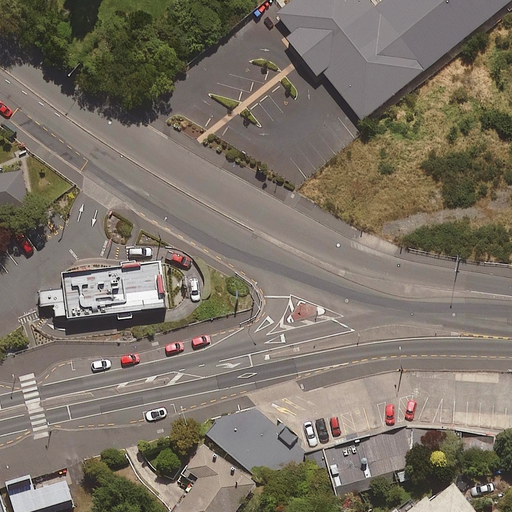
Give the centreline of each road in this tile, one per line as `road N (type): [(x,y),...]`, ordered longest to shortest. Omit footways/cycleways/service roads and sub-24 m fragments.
road 1 (secondary): [(0,40),(82,102),(257,211),(413,272),(511,284)]
road 2 (secondary): [(511,339),(380,349),(0,429)]
road 3 (secondary): [(273,264),(113,172),(0,87)]
road 4 (secondary): [(0,404),(238,348)]
road 5 (secondary): [(238,348),(427,314)]
road 6 (secondary): [(427,314),(273,264)]
